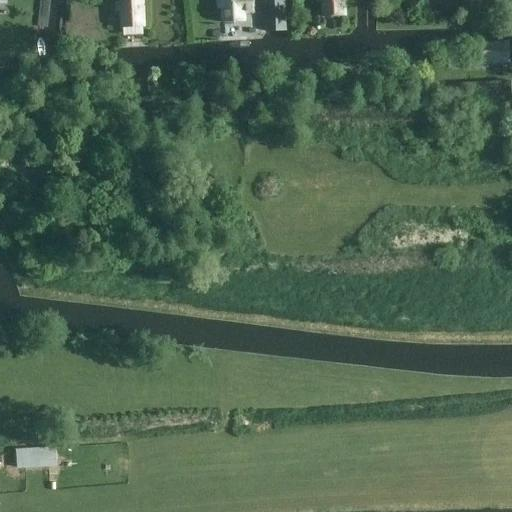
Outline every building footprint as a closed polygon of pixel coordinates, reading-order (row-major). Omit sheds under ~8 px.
[(142,27),(140,0),(119,0),(121,28),(142,27)] [(220,0),(221,22),(243,21),(242,14),(252,14),(251,0),(220,0)] [(343,16),(342,0),(321,0),(322,17),(343,16)] [(504,44),(480,46),(481,64),(506,62),(504,44)] [(56,450),(15,451),(16,471),(57,469),(56,450)]
